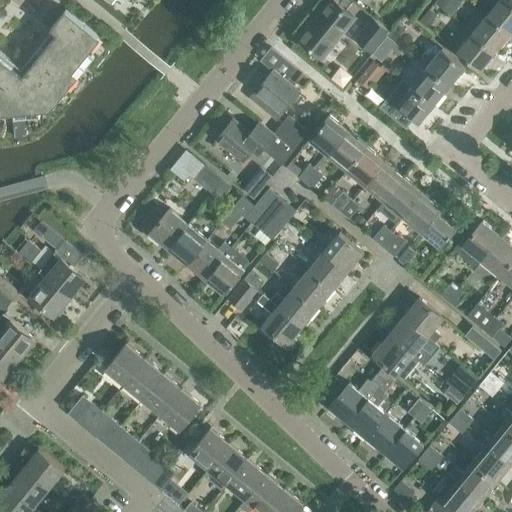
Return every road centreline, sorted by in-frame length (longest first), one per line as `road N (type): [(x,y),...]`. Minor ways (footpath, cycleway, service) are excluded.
road 1 (residential): [(136,276),(93,235),(283,0)]
road 2 (residential): [(386,511),(136,276)]
road 3 (residential): [(136,511),(149,495),(32,401),(136,276)]
road 4 (residential): [(511,203),(455,156),(511,86)]
